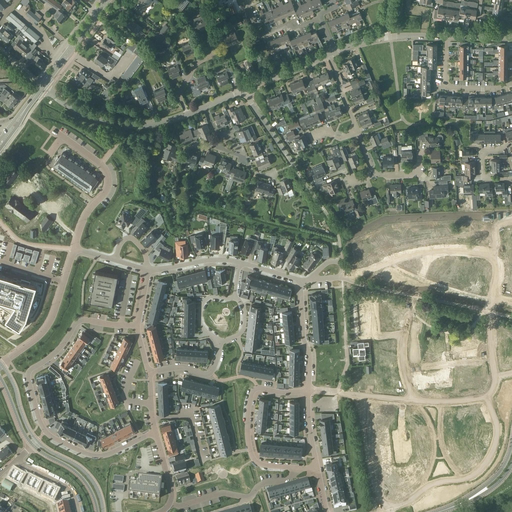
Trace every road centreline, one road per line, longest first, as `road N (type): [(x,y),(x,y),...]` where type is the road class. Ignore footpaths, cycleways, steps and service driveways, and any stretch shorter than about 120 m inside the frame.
road 1 (residential): [(137,326),(81,319),(28,381),(44,430),(89,455),(155,433)]
road 2 (residential): [(341,261),(335,229),(243,90)]
road 3 (residential): [(366,397),(368,465),(383,504),(404,502),(446,467)]
road 4 (residential): [(307,391),(257,387),(247,408),(253,459),(296,468)]
road 5 (residential): [(74,249),(85,214),(107,189),(107,171),(53,130)]
road 6 (residential): [(186,112),(121,124),(80,112),(42,87)]
road 7 (residential): [(490,257),(417,252),(342,278)]
road 8 (unclassified): [(489,311),(342,278)]
road 9 (residential): [(0,364),(50,320),(74,249)]
road 10 (residential): [(484,396),(495,426),(492,452),(470,476),(454,477),(446,467)]
